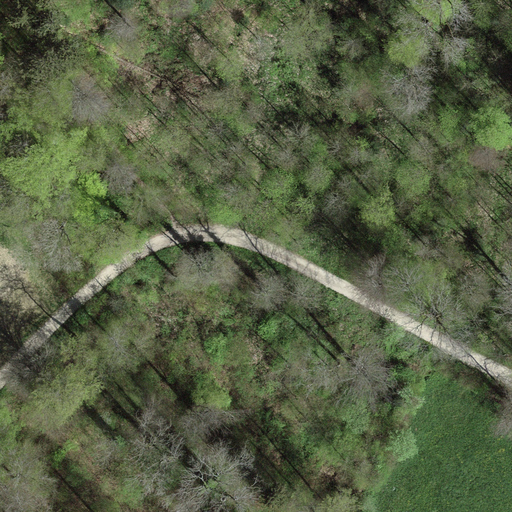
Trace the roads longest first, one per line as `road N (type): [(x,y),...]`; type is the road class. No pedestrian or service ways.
road 1 (track): [(511,381),(236,235),(188,231)]
road 2 (track): [(188,231),(102,271),(0,380)]
